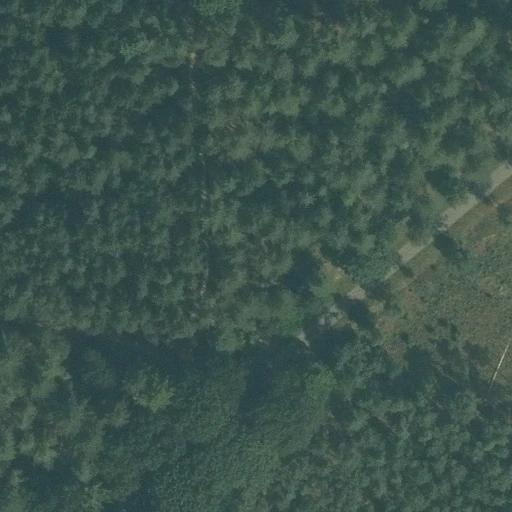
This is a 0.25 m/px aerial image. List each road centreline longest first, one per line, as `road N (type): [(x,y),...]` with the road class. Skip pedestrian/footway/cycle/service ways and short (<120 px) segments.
road 1 (unclassified): [(103,511),(511,165)]
road 2 (track): [(0,323),(151,350),(207,378)]
